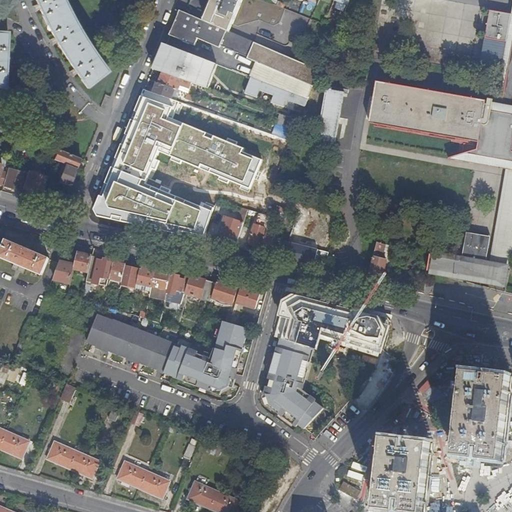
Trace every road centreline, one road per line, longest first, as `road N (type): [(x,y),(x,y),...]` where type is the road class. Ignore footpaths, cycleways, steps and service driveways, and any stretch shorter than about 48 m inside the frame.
road 1 (secondary): [(73,229),(281,275)]
road 2 (residential): [(78,363),(242,421)]
road 3 (residential): [(281,275),(242,421)]
road 4 (residential): [(167,0),(112,129)]
road 5 (residential): [(112,129),(76,100),(32,35)]
